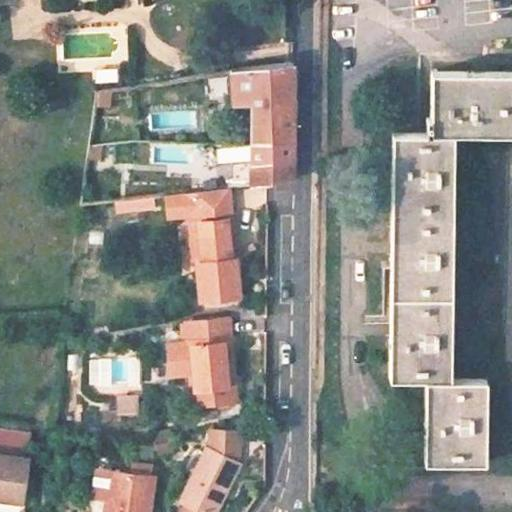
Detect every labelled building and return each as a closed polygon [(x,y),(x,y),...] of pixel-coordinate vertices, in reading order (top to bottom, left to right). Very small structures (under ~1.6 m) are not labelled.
[(290,63),(228,67),(228,99),(248,100),(248,143),(290,140),(290,63)] [(115,80),(114,65),(91,66),(92,81),(115,80)] [(511,70),(432,70),(432,114),(427,113),(426,131),(392,130),(390,372),(425,374),(424,455),(484,458),(484,375),(451,374),(454,129),(511,130),(511,70)] [(290,140),(248,143),(248,159),(234,159),(234,175),(248,175),(248,185),(290,181),(290,140)] [(230,211),(228,187),(197,190),(199,215),(230,211)] [(197,190),(180,192),(187,264),(198,263),(204,262),(200,222),(199,215),(197,190)] [(112,210),(148,205),(147,196),(111,200),(112,210)] [(231,218),(230,211),(199,215),(200,222),(231,218)] [(239,294),(231,218),(200,222),(204,262),(198,263),(201,299),(239,294)] [(229,316),(185,321),(194,403),(237,398),(229,316)] [(114,415),(136,414),(135,391),(113,393),(114,415)] [(199,444),(232,458),(231,428),(198,428),(199,444)] [(209,511),(232,458),(199,444),(174,501),(179,503),(175,511),(209,511)] [(25,457),(0,453),(0,497),(18,501),(25,457)] [(124,511),(130,465),(89,460),(74,458),(70,487),(84,489),(81,511),(124,511)]
